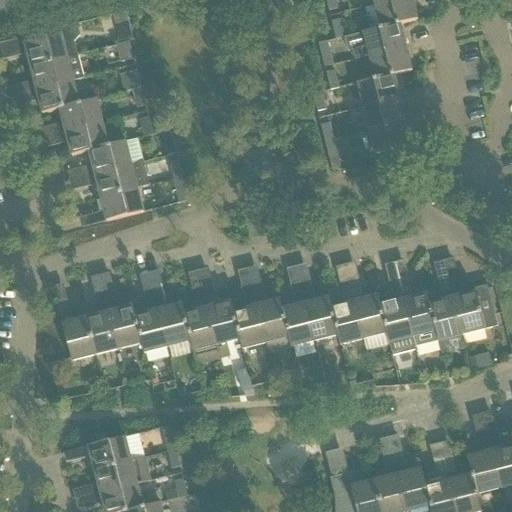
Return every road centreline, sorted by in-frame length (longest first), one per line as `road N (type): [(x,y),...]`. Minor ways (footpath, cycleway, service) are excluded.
road 1 (residential): [(453,230),(379,248),(231,251),(197,222)]
road 2 (residential): [(26,271),(18,472)]
road 3 (residential): [(511,383),(338,439)]
road 4 (residential): [(197,222),(26,271)]
road 5 (residential): [(264,0),(269,26),(255,168)]
road 6 (residential): [(255,168),(411,203)]
road 7 (residential): [(0,217),(46,209),(31,139),(0,116)]
road 8 (residential): [(448,155),(440,27),(461,10)]
road 9 (residential): [(448,155),(484,173),(511,73)]
